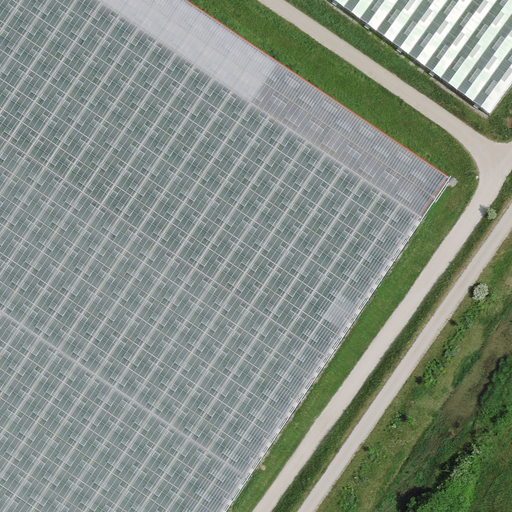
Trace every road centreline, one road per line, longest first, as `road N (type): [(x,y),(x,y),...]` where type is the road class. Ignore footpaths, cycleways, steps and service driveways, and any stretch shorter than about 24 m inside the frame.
road 1 (track): [(511,156),(262,511)]
road 2 (track): [(511,216),(306,511)]
road 3 (track): [(507,162),(268,0)]
